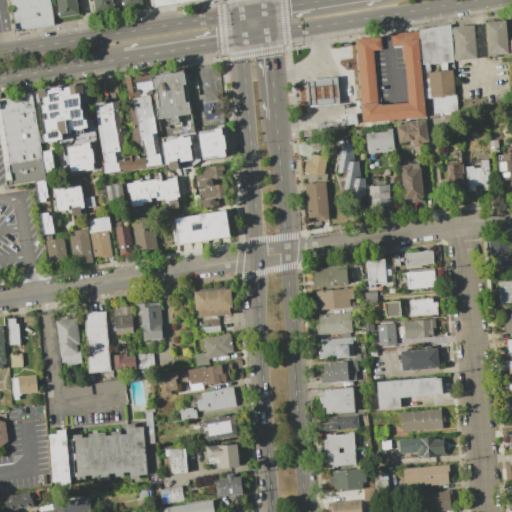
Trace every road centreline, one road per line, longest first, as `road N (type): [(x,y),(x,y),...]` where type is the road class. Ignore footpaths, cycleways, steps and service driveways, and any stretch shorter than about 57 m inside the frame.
road 1 (tertiary): [(246,103),(272,511)]
road 2 (tertiary): [(304,511),(275,120)]
road 3 (residential): [(0,299),(286,251)]
road 4 (residential): [(460,224),(484,511)]
road 5 (secondary): [(240,13),(0,52)]
road 6 (residential): [(286,251),(511,215)]
road 7 (secondary): [(269,35),(483,0)]
road 8 (secondary): [(0,79),(125,59)]
